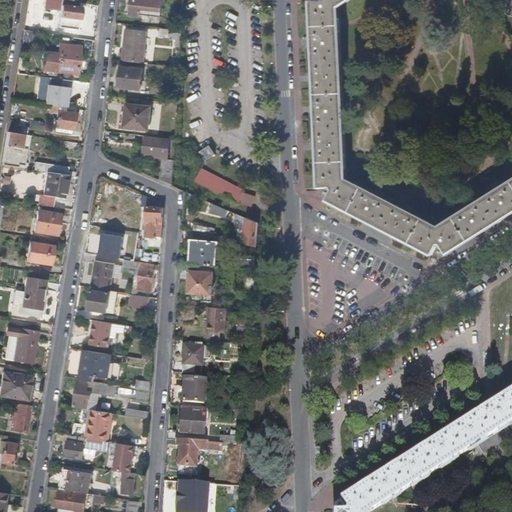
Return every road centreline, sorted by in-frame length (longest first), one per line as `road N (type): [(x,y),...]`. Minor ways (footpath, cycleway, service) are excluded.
road 1 (residential): [(90,158),(170,198),(150,511)]
road 2 (residential): [(279,0),(294,361)]
road 3 (residential): [(90,158),(33,511)]
road 4 (residential): [(295,396),(511,262)]
road 5 (residential): [(511,231),(294,361)]
road 6 (residential): [(109,0),(90,158)]
